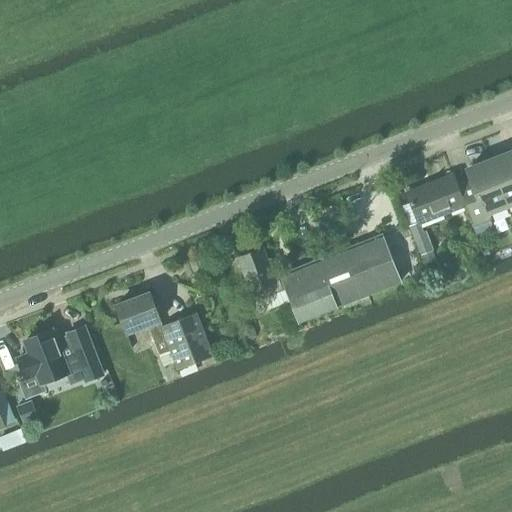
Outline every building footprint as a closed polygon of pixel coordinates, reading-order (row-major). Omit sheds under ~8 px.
[(489,158),(507,205),(511,203),(511,154),(510,150),(489,158)] [(507,205),(489,158),(466,167),(472,181),(460,185),(462,192),(459,193),(464,205),(474,233),(480,231),(477,223),(491,218),(489,212),(507,205)] [(452,175),(407,192),(418,222),(464,205),(459,193),(452,175)] [(421,224),(411,227),(422,256),(435,251),(427,230),(424,230),(421,224)] [(383,237),(283,275),(287,287),(301,321),(400,283),(383,237)] [(265,249),(240,259),(255,299),(287,287),(283,275),(276,278),(265,249)] [(150,293),(115,306),(126,333),(148,325),(153,340),(166,335),(162,326),(150,293)] [(196,313),(162,326),(166,335),(153,340),(158,354),(171,349),(178,367),(211,354),(196,313)] [(28,353),(16,358),(25,380),(37,376),(41,387),(67,376),(71,385),(85,380),(86,383),(105,376),(85,326),(66,333),(67,336),(58,339),(54,328),(22,340),(28,353)]
